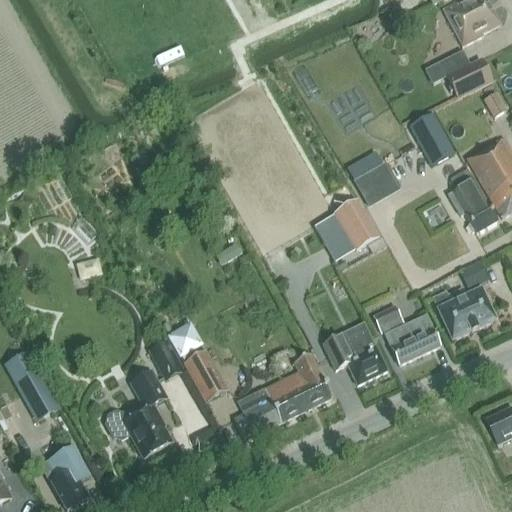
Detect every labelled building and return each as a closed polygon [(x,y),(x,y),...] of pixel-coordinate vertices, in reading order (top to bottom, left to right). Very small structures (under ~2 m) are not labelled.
[(501,28),(486,0),(474,0),(466,4),(465,3),(444,14),(463,50),(484,39),(483,37),(501,28)] [(492,85),(482,63),(448,81),(458,102),(492,85)] [(431,89),(448,81),(440,66),(424,74),(431,89)] [(483,104),(494,122),(507,114),(496,96),(483,104)] [(409,132),(438,182),(447,177),(456,193),(447,199),(461,222),(465,219),(470,228),(468,229),(472,236),(474,235),(476,237),(498,225),(468,173),(464,166),(460,168),(432,119),(409,132)] [(467,163),(502,223),(511,216),(511,163),(500,144),(467,163)] [(388,166),(354,180),(366,208),(400,194),(388,166)] [(324,249),(345,237),(357,256),(380,242),(358,204),(313,230),(324,249)] [(241,256),(236,248),(216,260),(221,268),(241,256)] [(81,285),(103,279),(98,262),(76,268),(81,285)] [(489,285),(480,268),(479,265),(459,275),(469,295),(489,285)] [(467,300),(463,293),(448,300),(446,295),(432,302),(452,345),(496,325),(481,293),(467,300)] [(373,320),(382,338),(404,327),(395,309),(373,320)] [(426,319),(385,338),(388,345),(400,370),(440,351),(429,326),(426,319)] [(387,375),(371,343),(378,340),(371,324),(323,347),(336,374),(348,369),(358,390),(387,375)] [(180,361),(205,349),(193,325),(168,336),(180,361)] [(145,349),(166,386),(186,375),(165,337),(145,349)] [(22,401),(47,387),(28,355),(4,368),(22,401)] [(206,407),(224,397),(228,395),(206,356),(183,369),(206,407)] [(332,402),(321,380),(311,359),(294,367),(298,374),(263,391),(269,404),(235,421),(246,444),(332,402)] [(105,429),(113,443),(122,445),(131,440),(144,463),(172,447),(160,425),(161,424),(154,410),(167,403),(152,376),(131,387),(146,414),(129,423),(126,417),(116,414),(107,419),(105,429)] [(511,412),(487,424),(499,449),(511,443),(511,412)] [(79,487),(90,481),(84,469),(74,451),(41,470),(64,511),(73,511),(89,503),(79,487)] [(0,511),(0,508),(12,501),(0,479),(0,511)]
